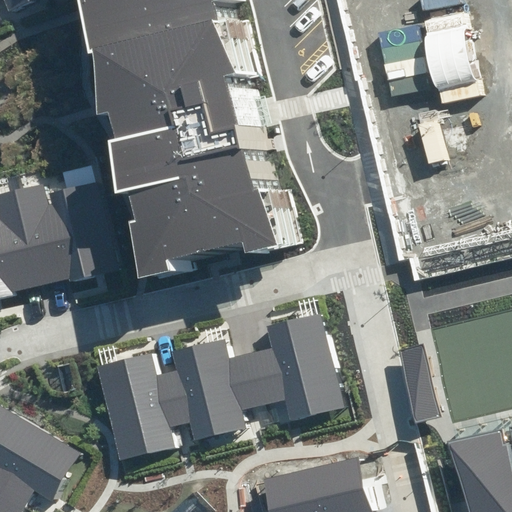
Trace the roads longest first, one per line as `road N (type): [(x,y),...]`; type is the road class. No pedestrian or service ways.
road 1 (residential): [(0,352),(67,326),(355,261)]
road 2 (residential): [(355,261),(299,130),(270,0)]
road 3 (residential): [(413,511),(355,261)]
